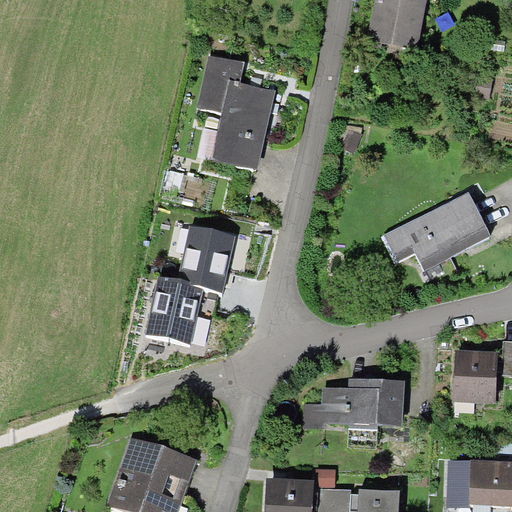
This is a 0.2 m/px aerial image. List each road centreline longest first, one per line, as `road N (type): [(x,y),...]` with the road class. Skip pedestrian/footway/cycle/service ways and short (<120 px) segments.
road 1 (residential): [(339,0),(272,361)]
road 2 (residential): [(511,302),(272,361)]
road 3 (residential): [(272,361),(114,402)]
road 4 (residential): [(272,361),(221,511)]
road 5 (track): [(114,402),(0,442)]
